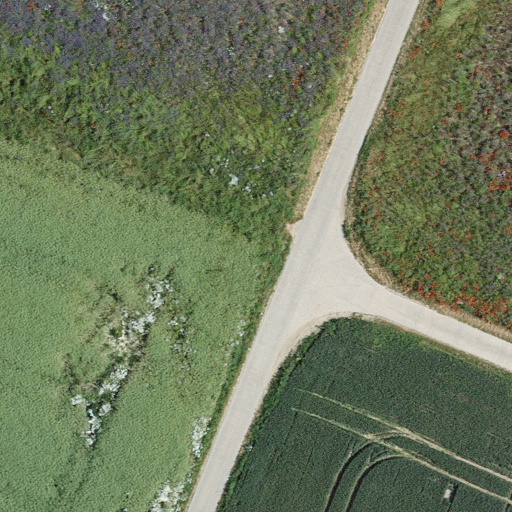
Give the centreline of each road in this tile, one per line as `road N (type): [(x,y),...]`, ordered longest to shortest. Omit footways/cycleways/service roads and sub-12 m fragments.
road 1 (track): [(202,511),(404,0)]
road 2 (track): [(511,359),(299,270)]
